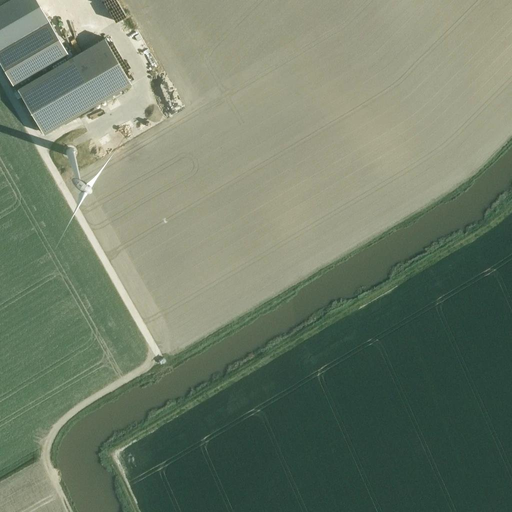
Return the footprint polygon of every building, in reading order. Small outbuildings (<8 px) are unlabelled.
[(36,0),(8,0),(0,5),(0,47),(48,20),(36,0)] [(113,16),(120,12),(115,4),(108,8),(113,16)] [(121,27),(126,25),(122,16),(117,18),(121,27)] [(0,59),(14,84),(67,53),(48,21),(0,49),(0,59)] [(104,37),(17,88),(43,133),(130,82),(104,37)]
